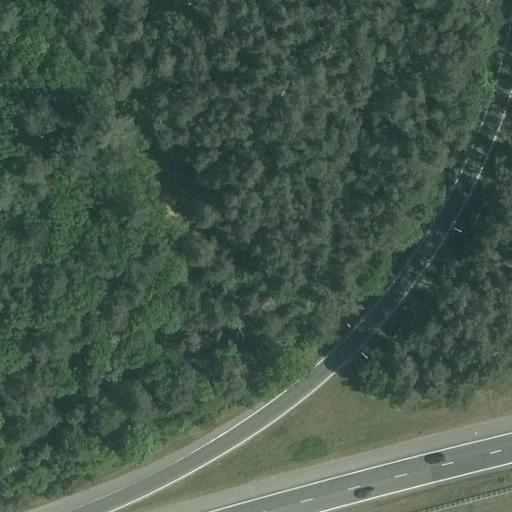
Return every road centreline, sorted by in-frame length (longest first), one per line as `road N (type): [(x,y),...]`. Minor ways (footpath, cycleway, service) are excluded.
road 1 (motorway): [(511,52),(466,180),(421,260),(354,341),(227,440),(79,511)]
road 2 (motorway): [(511,448),(263,511)]
